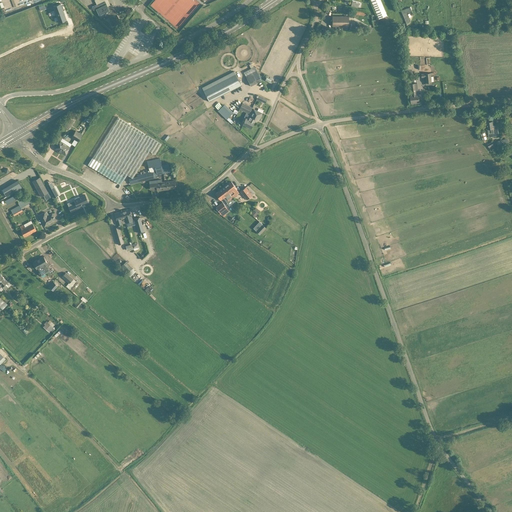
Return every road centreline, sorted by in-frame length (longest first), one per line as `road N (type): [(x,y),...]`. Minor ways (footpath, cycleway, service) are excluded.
road 1 (unclassified): [(490,511),(437,444),(320,123)]
road 2 (unclassified): [(250,0),(171,45),(60,92),(0,101)]
road 3 (secondary): [(67,105),(259,10)]
road 4 (unclassified): [(320,123),(511,101)]
road 5 (unclassified): [(111,207),(188,196),(219,181),(251,150)]
road 6 (unclassified): [(0,268),(111,207)]
